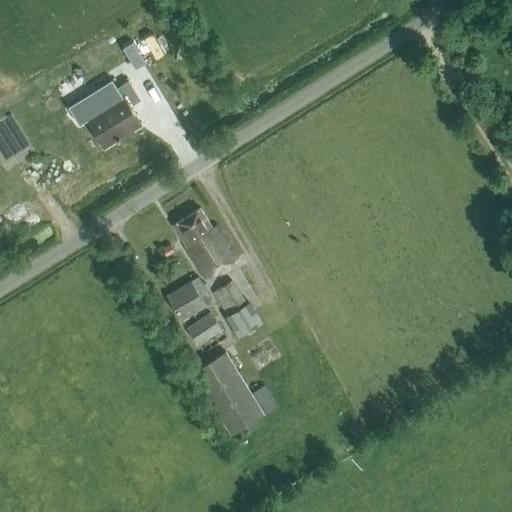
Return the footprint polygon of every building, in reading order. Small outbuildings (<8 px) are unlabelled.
[(87,86),(79,73),(73,63),(49,78),(55,88),(64,101),(87,86)] [(104,146),(140,124),(129,106),(140,99),(129,81),(114,90),(119,98),(87,118),(104,146)] [(205,279),(238,259),(217,226),(213,229),(201,210),(174,225),(186,244),(185,246),(205,279)] [(166,256),(175,251),(170,244),(162,249),(166,256)] [(207,305),(211,302),(196,278),(166,295),(181,320),(207,305)] [(238,338),(263,322),(250,301),(248,303),(233,280),(213,292),(227,316),(225,316),(238,338)] [(198,346),(222,329),(208,312),(185,328),(198,346)] [(226,351),(192,372),(231,435),(277,406),(265,385),(252,392),(226,351)]
